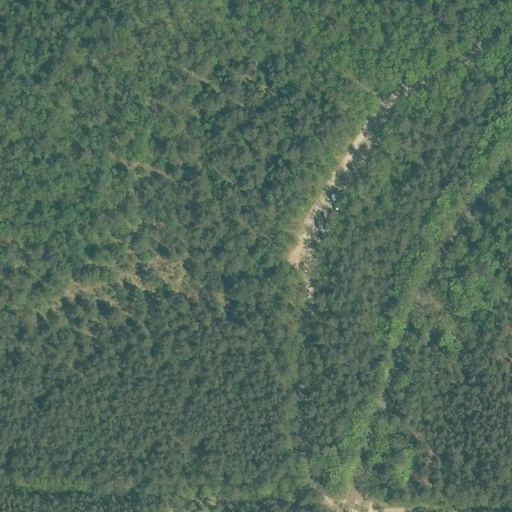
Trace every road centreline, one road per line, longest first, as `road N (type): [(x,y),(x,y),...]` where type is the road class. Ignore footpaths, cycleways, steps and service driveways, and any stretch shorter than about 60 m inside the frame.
road 1 (track): [(338,507),(316,482),(301,437),(307,239),(386,103)]
road 2 (track): [(299,388),(279,376),(154,26)]
road 3 (tertiary): [(347,511),(431,280),(511,157)]
road 4 (track): [(0,491),(316,509)]
road 5 (track): [(386,103),(292,42),(167,22)]
road 6 (track): [(154,26),(56,89),(0,140)]
road 7 (track): [(386,103),(511,24)]
road 8 (track): [(167,22),(229,5),(302,0)]
